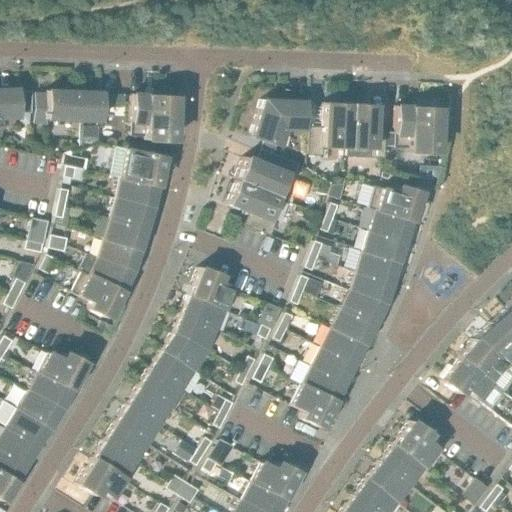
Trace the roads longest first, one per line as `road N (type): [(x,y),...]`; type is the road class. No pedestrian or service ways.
road 1 (residential): [(20,511),(129,335),(194,150),(205,62)]
road 2 (residential): [(309,511),(351,449),(511,258)]
road 3 (residential): [(413,67),(205,62)]
road 4 (residential): [(205,62),(0,52)]
